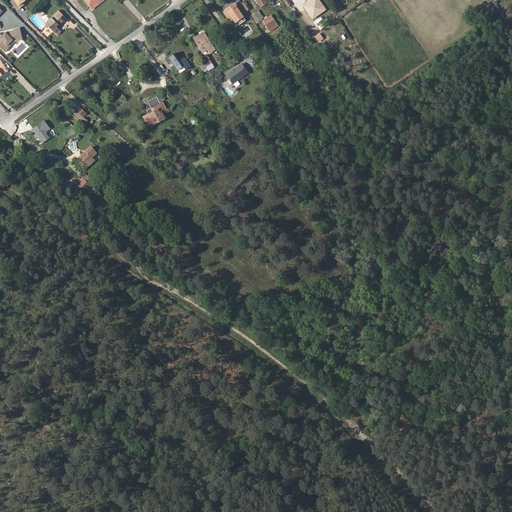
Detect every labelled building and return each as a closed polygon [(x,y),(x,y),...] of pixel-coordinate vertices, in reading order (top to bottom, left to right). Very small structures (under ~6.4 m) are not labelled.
[(14,0),(12,2),(18,10),(21,7),(20,5),(23,3),(26,0),(14,0)] [(256,0),(264,11),(271,7),(265,0),(256,0)] [(319,0),(309,0),(302,5),(313,20),(327,10),(319,0)] [(242,3),(249,11),(251,9),(245,1),(242,3)] [(235,6),(228,11),(227,9),(227,10),(224,12),(228,18),(231,15),(235,22),(243,16),(235,6)] [(61,30),(59,29),(57,27),(59,25),(60,26),(64,21),(65,22),(68,19),(59,11),(46,24),(57,35),(61,30)] [(252,15),(256,21),(262,17),(258,11),(252,15)] [(271,27),(273,30),(279,26),(272,16),(263,22),(268,29),(271,27)] [(0,33),(0,39),(7,46),(10,48),(9,47),(8,46),(13,41),(16,39),(16,35),(21,34),(19,28),(13,30),(14,31),(6,33),(2,36),(0,33)] [(194,38),(204,52),(209,49),(211,52),(216,48),(204,32),(194,38)] [(8,46),(9,47),(14,42),(23,39),(21,34),(16,35),(16,39),(13,41),(8,46)] [(7,46),(0,39),(0,47),(6,53),(10,48),(7,46)] [(180,60),(175,53),(169,57),(177,69),(183,65),(186,69),(191,66),(185,57),(180,60)] [(208,55),(203,58),(211,69),(216,66),(208,55)] [(0,77),(8,71),(0,59),(0,77)] [(243,63),(226,74),(233,84),(250,73),(243,63)] [(168,110),(163,103),(161,104),(157,98),(150,101),(155,109),(154,110),(152,108),(147,111),(149,114),(144,117),(149,125),(153,122),(154,123),(159,119),(160,121),(165,118),(163,113),(168,110)] [(74,117),(82,124),(86,120),(83,117),(86,113),(80,107),(76,111),(78,113),(74,117)] [(188,108),(184,111),(193,124),(197,121),(188,108)] [(53,127),(48,120),(36,128),(40,132),(42,134),(41,135),(46,141),(52,137),(49,133),(50,130),(53,127)] [(87,152),(81,158),(85,161),(81,165),(85,169),(88,165),(89,166),(94,160),(92,157),(96,153),(90,147),(86,151),(87,152)] [(178,157),(173,162),(181,169),(185,163),(178,157)] [(87,176),(83,180),(92,186),(86,193),(89,196),(91,194),(90,193),(97,185),(87,176)] [(92,186),(83,180),(77,187),(86,193),(92,186)] [(100,190),(95,197),(111,211),(117,204),(100,190)] [(353,325),(355,333),(384,326),(381,317),(353,325)]
